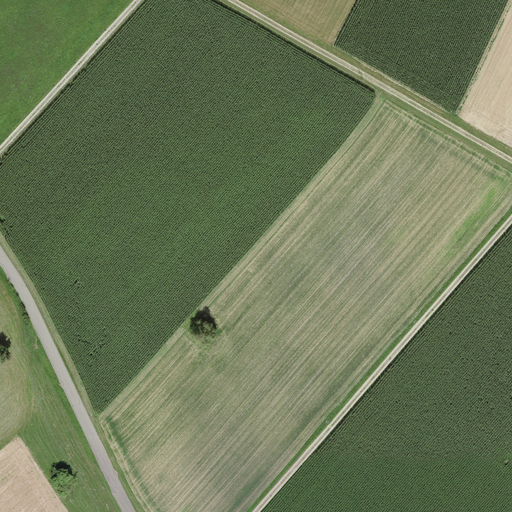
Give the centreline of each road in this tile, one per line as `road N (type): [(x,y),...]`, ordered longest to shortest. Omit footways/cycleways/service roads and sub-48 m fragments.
road 1 (track): [(257,511),(511,216)]
road 2 (track): [(511,161),(230,0)]
road 3 (unclassified): [(131,511),(0,252)]
road 4 (track): [(0,149),(143,0)]
